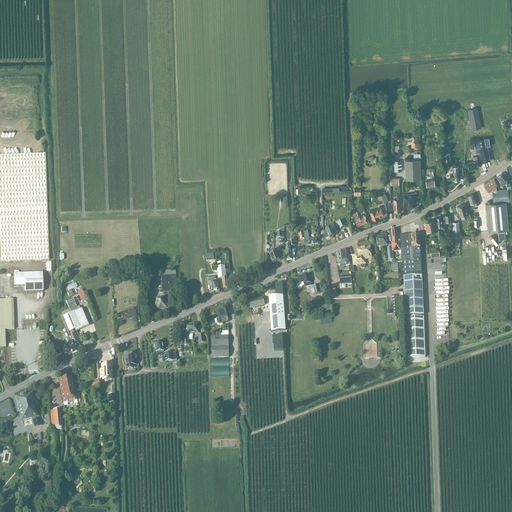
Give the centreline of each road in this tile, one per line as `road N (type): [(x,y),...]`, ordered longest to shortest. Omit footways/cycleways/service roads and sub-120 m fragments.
road 1 (tertiary): [(0,398),(421,213),(511,161)]
road 2 (track): [(431,357),(437,511)]
